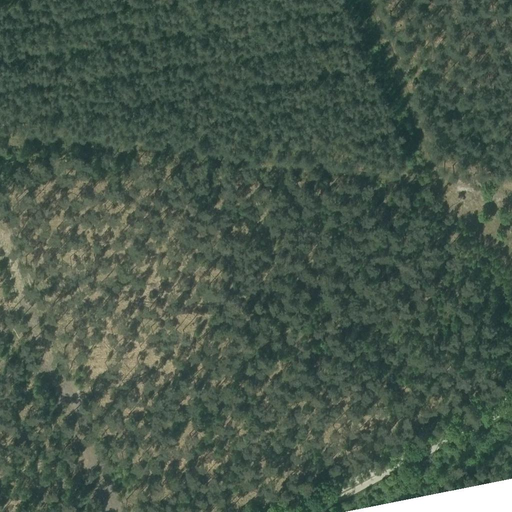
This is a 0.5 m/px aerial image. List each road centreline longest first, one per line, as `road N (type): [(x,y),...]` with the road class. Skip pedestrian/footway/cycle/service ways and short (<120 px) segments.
road 1 (track): [(511,199),(0,148)]
road 2 (track): [(291,511),(511,397)]
